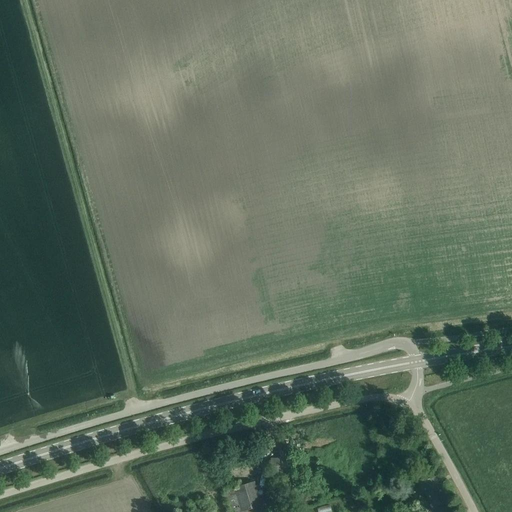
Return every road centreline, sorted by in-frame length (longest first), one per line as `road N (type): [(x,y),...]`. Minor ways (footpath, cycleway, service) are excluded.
road 1 (unclassified): [(0,453),(396,342),(409,343),(415,361)]
road 2 (primary): [(0,467),(197,408),(415,361)]
road 3 (unclassified): [(0,494),(363,398),(406,403)]
road 4 (unclassified): [(470,511),(433,435),(406,403)]
